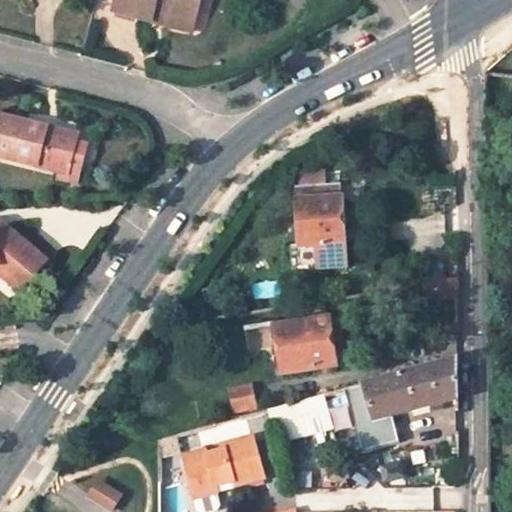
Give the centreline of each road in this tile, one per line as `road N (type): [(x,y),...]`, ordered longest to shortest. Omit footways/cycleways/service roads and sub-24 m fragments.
road 1 (unclassified): [(472,511),(476,53),(466,14)]
road 2 (primary): [(0,474),(147,254),(233,145)]
road 3 (primary): [(233,145),(298,101),(466,14)]
road 4 (residential): [(233,145),(146,94),(0,57)]
road 5 (unknown): [(472,499),(298,494)]
